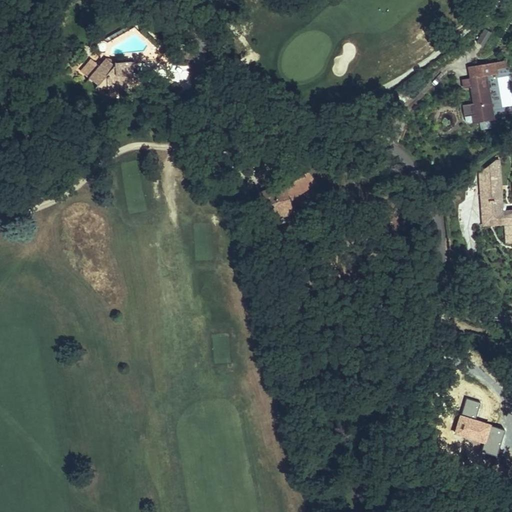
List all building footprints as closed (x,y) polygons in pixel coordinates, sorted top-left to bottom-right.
[(486,47),(494,33),(487,29),(479,42),(486,47)] [(508,65),(507,58),(496,60),(498,67),(508,65)] [(497,117),(488,73),(499,71),(498,67),(496,60),(486,62),(470,65),(472,76),(477,105),(474,106),(477,121),(497,117)] [(176,81),(194,81),(194,65),(176,65),(176,81)] [(114,68),(101,80),(96,85),(100,89),(105,94),(114,85),(113,98),(138,100),(143,95),(149,92),(155,90),(147,85),(140,85),(140,74),(119,73),(114,68)] [(267,186),(249,200),(262,219),(280,206),(273,197),(277,194),(282,200),(304,184),(296,173),(270,190),(267,186)] [(472,211),(492,211),(492,174),(472,185),(472,211)] [(511,208),(507,209),(507,234),(507,248),(495,248),(495,268),(509,269),(509,262),(511,261),(511,208)] [(507,248),(507,234),(492,234),(492,211),(472,211),(472,248),(495,248),(507,248)]
